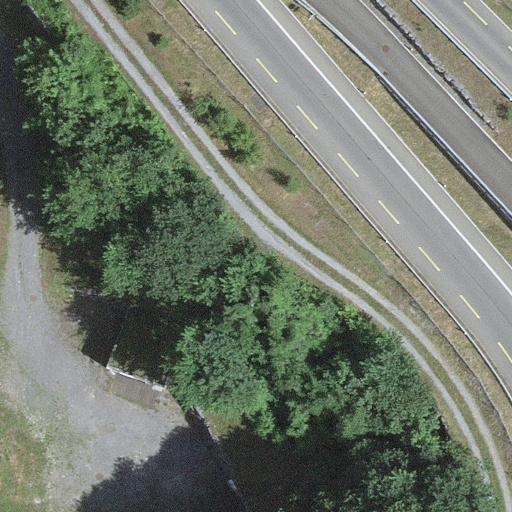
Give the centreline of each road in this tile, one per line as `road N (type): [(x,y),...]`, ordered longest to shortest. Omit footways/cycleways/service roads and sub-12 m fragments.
road 1 (track): [(86,0),(274,229),(382,308),(427,352),(479,435),(502,511)]
road 2 (primary): [(229,0),(511,336)]
